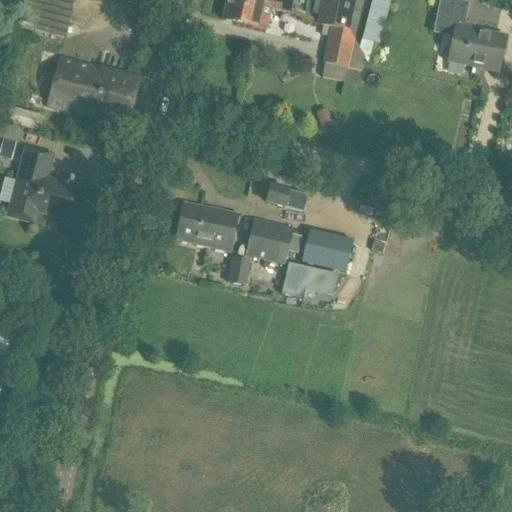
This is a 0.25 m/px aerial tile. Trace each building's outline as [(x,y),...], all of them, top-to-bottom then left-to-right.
[(24,0),(18,31),(66,41),(74,0),(24,0)] [(227,0),(222,20),(239,24),(255,28),(259,10),(260,4),(246,0),(227,0)] [(246,0),(260,4),(259,10),(288,16),(291,0),(246,0)] [(322,0),(317,28),(332,30),(348,31),(353,0),(322,0)] [(449,65),(500,76),(507,41),(475,34),(476,28),(465,26),(470,7),(442,1),(435,36),(454,40),(449,65)] [(367,21),(359,50),(365,60),(368,65),(373,45),(380,47),(385,26),(367,21)] [(332,30),(325,64),(341,67),(349,34),(348,31),(332,30)] [(61,60),(48,108),(126,128),(139,81),(105,72),(108,62),(100,60),(98,70),(61,60)] [(0,198),(0,205),(10,208),(8,218),(35,225),(38,214),(69,222),(78,189),(47,181),(53,157),(26,150),(16,185),(4,182),(0,198)] [(273,189),(269,205),(287,210),(291,193),(273,189)] [(184,205),(176,242),(230,255),(238,217),(184,205)] [(252,222),(244,259),(284,268),(292,232),(252,222)] [(312,235),(305,258),(331,266),(332,264),(346,268),(352,248),(338,244),(338,242),(312,235)] [(248,264),(233,261),(229,285),(243,288),(248,264)] [(284,285),(281,296),(303,301),(305,290),(334,297),(338,279),(339,277),(288,265),(286,277),(284,285)] [(0,325),(0,395),(13,328),(0,325)]
